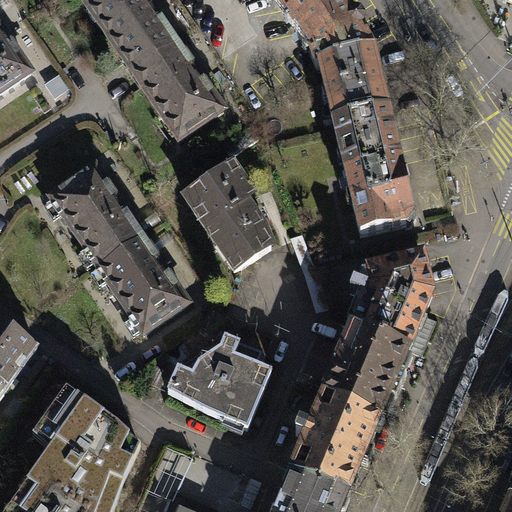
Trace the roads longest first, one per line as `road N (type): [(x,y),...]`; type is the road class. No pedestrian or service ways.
road 1 (residential): [(0,310),(164,431),(290,481)]
road 2 (tertiary): [(511,229),(391,511)]
road 3 (tertiary): [(415,0),(490,114),(511,133)]
road 4 (tertiary): [(449,511),(511,379)]
